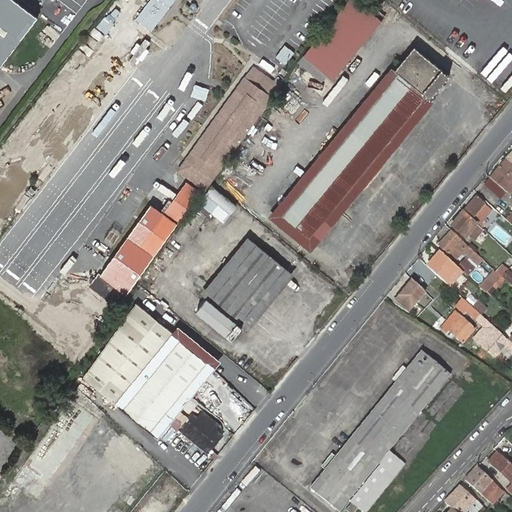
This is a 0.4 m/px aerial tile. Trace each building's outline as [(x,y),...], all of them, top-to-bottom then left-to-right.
[(0,0),(0,67),(38,18),(14,0),(0,0)] [(174,0),(148,0),(134,19),(150,31),(174,0)] [(349,0),(304,55),(327,75),(333,80),(385,16),(374,7),(370,12),(356,0),(349,0)] [(95,27),(105,34),(114,23),(104,15),(95,27)] [(274,58),(286,64),(293,50),(281,44),(274,58)] [(385,91),(282,216),(309,238),(426,96),(430,99),(449,76),(442,70),(414,47),(395,71),(381,88),(385,91)] [(327,75),(304,55),(298,63),(322,82),(327,75)] [(271,97),(282,82),(277,78),(274,83),(253,68),(245,79),(187,160),(179,170),(189,178),(198,183),(204,189),(210,182),(213,178),(271,97)] [(511,164),(506,159),(490,179),(506,192),(509,195),(511,198),(511,197),(511,187),(511,184),(511,164)] [(129,292),(204,189),(189,178),(167,209),(154,199),(101,272),(129,292)] [(506,192),(490,179),(484,185),(500,199),(506,192)] [(200,200),(213,211),(225,220),(231,212),(237,204),(213,184),(200,200)] [(466,210),(464,212),(477,223),(480,227),(481,226),(482,228),(484,225),(483,224),(485,222),(483,220),(491,210),(484,204),(476,197),(466,210)] [(477,223),(464,212),(452,226),(465,238),(467,236),(476,224),(477,223)] [(476,224),(467,236),(474,242),(484,230),(476,224)] [(494,235),(505,245),(511,239),(500,228),(494,235)] [(480,257),(451,231),(438,245),(455,261),(462,254),(460,251),(463,248),(466,251),(467,253),(475,261),(480,257)] [(207,299),(196,311),(232,340),(242,328),(238,325),(285,268),(256,245),(210,301),(207,299)] [(445,283),(459,268),(440,252),(427,266),(432,270),(445,283)] [(449,286),(463,272),(459,268),(445,283),(449,286)] [(511,274),(507,270),(502,276),(500,277),(501,277),(505,281),(511,287),(511,274)] [(496,273),(492,278),(496,282),(501,277),(500,277),(496,273)] [(120,291),(99,275),(90,286),(111,302),(120,291)] [(485,292),(486,293),(487,292),(495,283),(496,282),(492,278),(490,276),(479,287),(485,292)] [(495,283),(499,287),(505,281),(501,277),(496,282),(495,283)] [(412,279),(394,301),(409,311),(425,292),(421,288),(412,279)] [(454,307),(462,313),(467,307),(469,305),(462,298),(454,307)] [(175,329),(138,300),(85,374),(117,400),(175,329)] [(477,301),(472,307),(481,315),(486,309),(477,301)] [(511,353),(511,343),(509,342),(507,340),(495,328),(481,315),(472,307),(469,305),(467,307),(469,309),(467,312),(490,332),(487,335),(483,331),(476,338),(481,343),(480,343),(494,357),(504,346),(511,353)] [(454,335),(463,343),(475,329),(455,311),(451,316),(457,322),(453,326),(447,321),(441,328),(446,334),(449,331),(454,335)] [(451,316),(447,321),(453,326),(457,322),(451,316)] [(114,404),(118,407),(132,391),(176,337),(211,366),(166,420),(153,436),(157,439),(221,361),(178,326),(175,329),(117,400),(114,404)] [(450,339),(454,335),(449,331),(446,334),(445,336),(450,339)] [(132,391),(118,407),(153,436),(166,420),(162,417),(206,363),(179,341),(135,394),(132,391)] [(325,470),(310,488),(340,511),(451,374),(422,351),(336,457),(325,470)] [(82,376),(76,371),(69,381),(75,385),(82,376)] [(37,499),(91,414),(65,398),(11,483),(37,499)] [(122,437),(107,454),(134,478),(149,461),(122,437)] [(511,465),(498,452),(489,462),(496,468),(511,482),(511,483),(507,489),(511,493),(511,465)] [(321,467),(325,470),(336,457),(332,453),(321,467)] [(359,506),(365,511),(404,463),(391,453),(352,501),(353,501),(359,506)] [(477,466),(465,480),(487,500),(493,503),(503,491),(492,480),(477,466)] [(511,483),(511,482),(496,468),(491,474),(507,489),(511,483)] [(460,485),(445,501),(453,509),(456,511),(464,511),(475,500),(460,485)] [(464,511),(473,511),(474,511),(478,502),(475,500),(464,511)] [(349,511),(354,511),(359,506),(353,501),(346,509),(349,511)]
